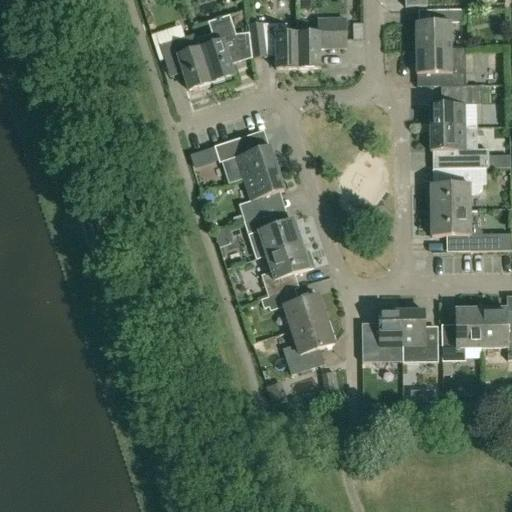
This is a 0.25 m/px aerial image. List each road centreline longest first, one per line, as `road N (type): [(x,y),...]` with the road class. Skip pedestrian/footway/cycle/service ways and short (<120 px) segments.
road 1 (track): [(11,0),(177,511)]
road 2 (residential): [(403,290),(400,109),(374,97)]
road 3 (residential): [(347,292),(284,102)]
